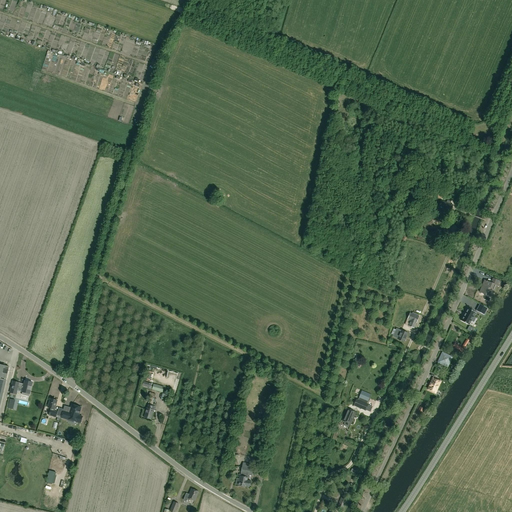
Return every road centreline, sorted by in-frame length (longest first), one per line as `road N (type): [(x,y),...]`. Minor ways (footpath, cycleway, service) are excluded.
road 1 (track): [(206,332),(311,389),(323,387),(390,100)]
road 2 (unclassified): [(71,382),(159,51),(189,0)]
road 3 (unclassified): [(361,511),(511,171)]
road 4 (track): [(315,511),(326,477),(352,461),(449,251)]
road 5 (track): [(182,10),(390,100)]
road 6 (unclassified): [(251,511),(71,382)]
road 7 (tertiary): [(401,511),(511,335)]
road 8 (track): [(390,100),(480,137),(489,134),(511,86)]
road 9 (track): [(95,275),(206,332)]
